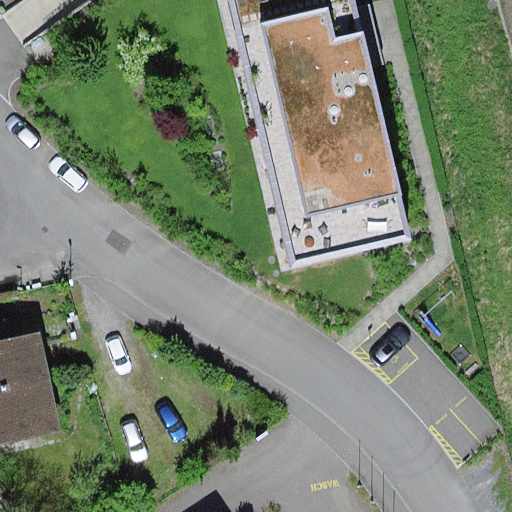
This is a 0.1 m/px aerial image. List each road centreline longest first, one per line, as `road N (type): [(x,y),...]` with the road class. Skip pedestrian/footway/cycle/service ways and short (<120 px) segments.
road 1 (residential): [(0,147),(119,253),(283,348),(366,411),(449,511)]
road 2 (unknown): [(366,411),(193,511)]
